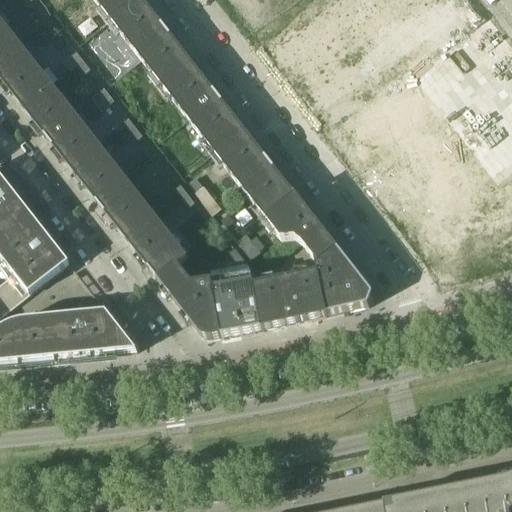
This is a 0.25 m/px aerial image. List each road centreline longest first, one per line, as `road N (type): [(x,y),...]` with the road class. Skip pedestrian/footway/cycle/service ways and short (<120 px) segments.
road 1 (secondary): [(0,496),(182,477),(408,433),(511,402)]
road 2 (secondary): [(511,346),(295,400),(0,442)]
road 3 (residential): [(0,134),(163,344),(180,381)]
road 4 (residential): [(270,118),(404,293),(417,331)]
road 5 (residential): [(417,331),(180,381)]
road 6 (residential): [(210,511),(416,469)]
road 7 (residential): [(270,118),(431,0)]
road 8 (residential): [(180,381),(0,402)]
road 9 (residential): [(177,0),(270,118)]
